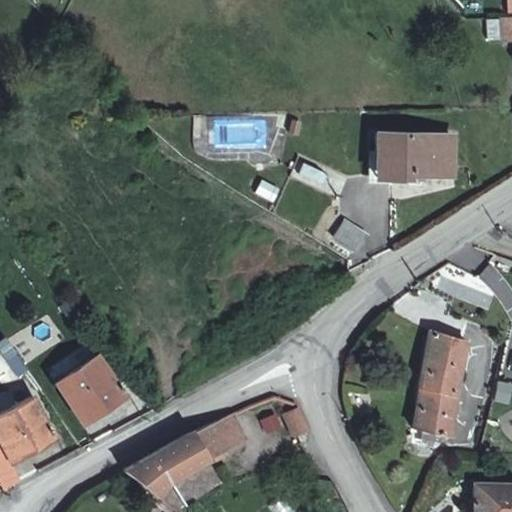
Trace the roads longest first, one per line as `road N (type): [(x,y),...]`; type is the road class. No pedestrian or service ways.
road 1 (residential): [(42,511),(137,446),(297,358)]
road 2 (residential): [(297,358),(379,287),(511,197)]
road 3 (residential): [(297,358),(371,511)]
